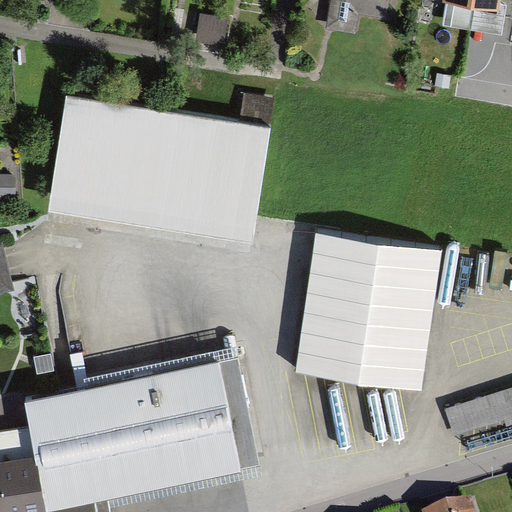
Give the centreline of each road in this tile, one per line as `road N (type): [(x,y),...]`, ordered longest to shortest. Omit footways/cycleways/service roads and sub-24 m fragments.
road 1 (residential): [(0,21),(303,80)]
road 2 (residential): [(340,511),(511,459)]
